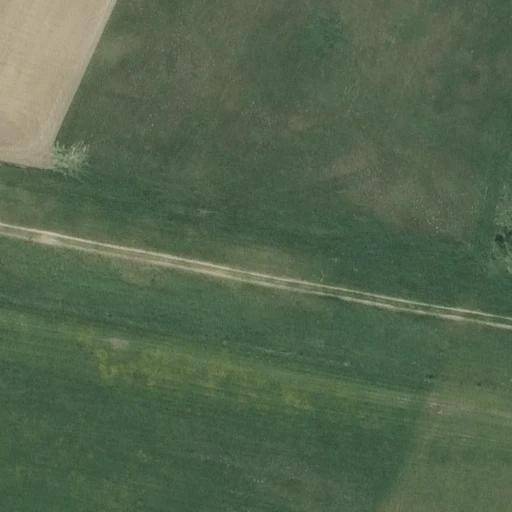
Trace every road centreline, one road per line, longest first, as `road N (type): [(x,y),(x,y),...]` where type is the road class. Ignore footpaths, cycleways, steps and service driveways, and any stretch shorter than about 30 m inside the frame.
road 1 (track): [(511,327),(0,226)]
road 2 (track): [(511,102),(480,188),(484,322)]
